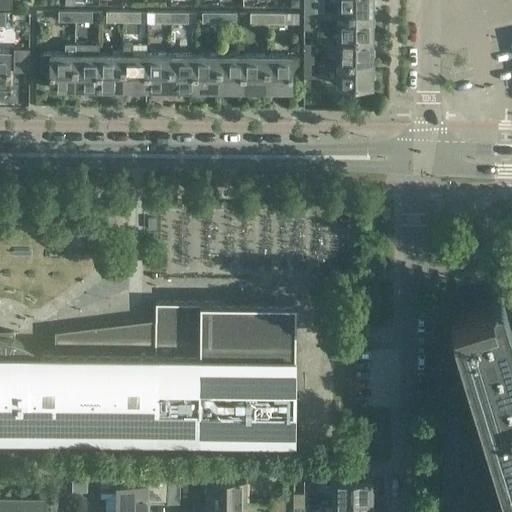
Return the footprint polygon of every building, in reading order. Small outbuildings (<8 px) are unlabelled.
[(302,0),(302,13),(313,13),(312,0),(302,0)] [(336,0),(336,13),(372,13),(371,0),(336,0)] [(74,21),(74,11),(56,10),(56,21),(74,21)] [(91,11),(74,11),(74,21),(91,21),(91,11)] [(121,21),(121,11),(104,11),(104,21),(121,21)] [(139,11),(121,11),(121,21),(138,21),(139,11)] [(170,22),(170,11),(153,11),(153,22),(170,22)] [(187,12),(170,11),(170,22),(187,22),(187,12)] [(218,23),(219,12),(201,12),(201,22),(218,23)] [(236,12),(219,12),(218,23),(235,23),(236,12)] [(249,22),(266,23),(266,12),(249,12),(249,22)] [(283,12),(266,12),(266,23),(283,23),(283,12)] [(313,30),(313,13),(302,13),(302,30),(313,30)] [(336,13),(336,37),(372,37),(372,13),(336,13)] [(336,61),(372,61),(372,37),(336,37),(336,61)] [(74,43),(74,53),(74,88),(97,88),(98,53),(98,43),(74,43)] [(302,45),(302,61),(313,61),(313,44),(302,45)] [(39,70),(49,70),(49,88),(74,88),(74,53),(39,53),(39,70)] [(97,88),(121,88),(122,54),(98,53),(97,88)] [(121,88),(145,89),(146,54),(122,54),(121,88)] [(145,89),(169,89),(169,54),(146,54),(145,89)] [(193,89),(193,54),(169,54),(169,89),(193,89)] [(193,89),(217,89),(217,54),(193,54),(193,89)] [(241,55),(217,54),(217,89),(241,89),(241,55)] [(241,89),(265,89),(265,55),(241,55),(241,89)] [(265,55),(265,89),(289,90),(290,55),(265,55)] [(313,78),(313,61),(302,61),(302,78),(313,78)] [(336,61),(336,86),(356,86),(356,90),(368,90),(369,86),(372,86),(372,61),(336,61)] [(503,300),(502,297),(450,313),(450,316),(453,315),(511,508),(511,334),(501,300),(503,300)] [(0,433),(12,434),(12,430),(24,430),(24,434),(141,434),(141,428),(156,428),(156,435),(294,436),(295,344),(295,325),(295,302),(223,301),(155,301),(155,318),(54,330),(54,351),(39,351),(39,350),(35,346),(30,343),(25,341),(19,339),(14,337),(14,331),(0,331),(0,433)] [(87,471),(71,471),(71,491),(86,491),(87,471)] [(144,511),(145,499),(165,499),(165,503),(167,503),(167,476),(98,475),(98,497),(116,497),(116,511),(114,511),(113,511),(144,511)] [(206,478),(206,504),(244,504),(245,478),(206,478)] [(332,505),(371,506),(371,480),(333,479),(332,505)] [(270,493),(270,505),(284,505),(284,493),(270,493)] [(292,493),(292,505),(306,505),(306,493),(292,493)] [(45,511),(45,497),(0,496),(0,511),(45,511)]
